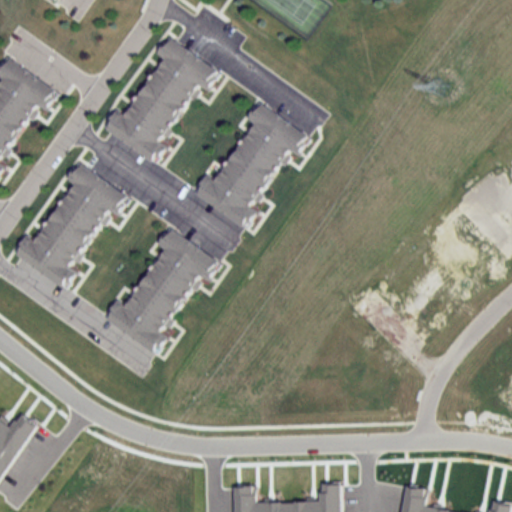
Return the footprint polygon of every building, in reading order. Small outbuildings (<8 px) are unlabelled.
[(105,129),(154,161),(202,87),(210,92),(223,72),(171,38),(158,57),(163,61),(126,117),(117,111),(105,129)] [(60,93),(7,58),(0,69),(0,78),(1,80),(0,81),(0,170),(41,108),(47,112),(60,93)] [(197,194),(245,226),(294,153),(300,157),(312,138),(261,103),(248,121),(254,125),(215,182),(208,178),(197,194)] [(133,199),(80,163),(67,181),(74,186),(35,243),(27,237),(16,253),(68,288),(78,273),(73,270),(112,213),(120,218),(133,199)] [(223,264),(171,229),(159,246),(165,250),(126,308),(119,303),(105,323),(152,355),(203,279),(210,283),(223,264)]
